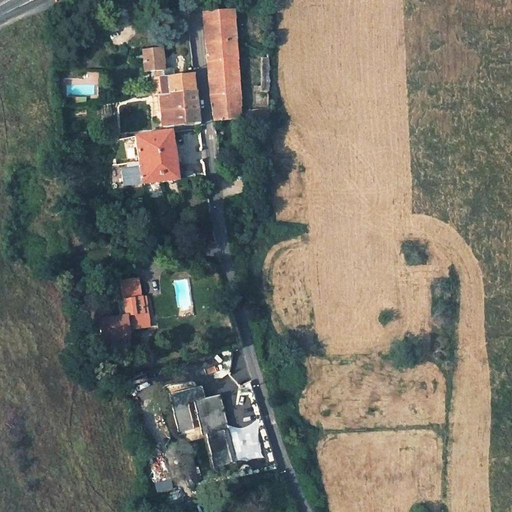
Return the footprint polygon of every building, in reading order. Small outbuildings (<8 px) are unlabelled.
[(233,10),(202,12),(203,24),(205,41),(210,94),(213,120),(217,119),(222,119),(229,118),(224,42),(235,41),(233,10)] [(240,111),(235,41),(224,42),(229,118),(240,117),(240,111)] [(164,69),(161,49),(142,50),(144,71),(151,70),(152,77),(149,78),(151,95),(160,94),(195,90),(193,73),(160,77),(160,69),(164,69)] [(268,58),(260,58),(260,91),(268,91),(268,58)] [(164,128),(199,123),(197,104),(195,90),(160,94),(163,122),(164,128)] [(151,95),(154,118),(159,122),(163,122),(160,94),(151,95)] [(267,124),(268,109),(240,111),(240,117),(241,125),(267,124)] [(118,139),(116,116),(107,117),(109,140),(118,139)] [(222,119),(217,119),(219,130),(214,131),(215,137),(226,134),(222,119)] [(135,136),(139,162),(128,163),(129,169),(122,170),(124,185),(178,178),(171,131),(135,136)] [(126,315),(100,319),(102,330),(104,341),(130,338),(130,333),(133,333),(135,330),(134,328),(150,326),(148,315),(144,316),(141,296),(140,296),(136,297),(136,292),(140,291),(137,277),(120,280),(126,315)] [(184,391),(169,395),(179,434),(194,430),(184,391)] [(210,470),(235,464),(219,395),(195,400),(210,470)]
